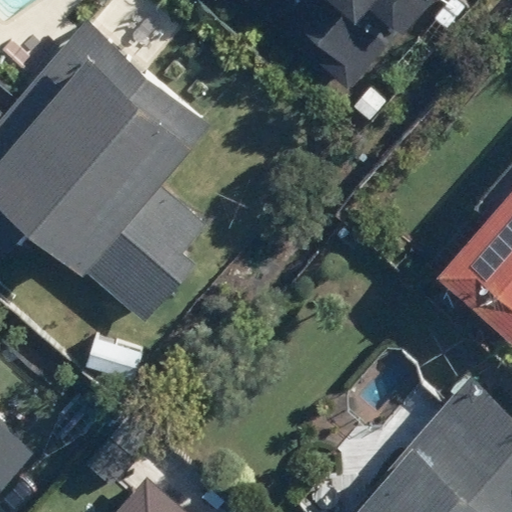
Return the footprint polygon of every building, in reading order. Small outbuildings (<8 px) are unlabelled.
[(258,0),(354,81),(422,0),(258,0)] [(10,109),(0,100),(0,244),(8,251),(31,223),(85,268),(93,257),(157,310),(199,260),(187,250),(213,219),(163,178),(211,121),(87,17),(10,109)] [(511,188),(441,270),(511,332),(511,188)] [(511,511),(511,399),(477,369),(352,511),(511,511)] [(0,410),(0,485),(38,445),(0,410)] [(194,511),(152,474),(117,511),(194,511)]
